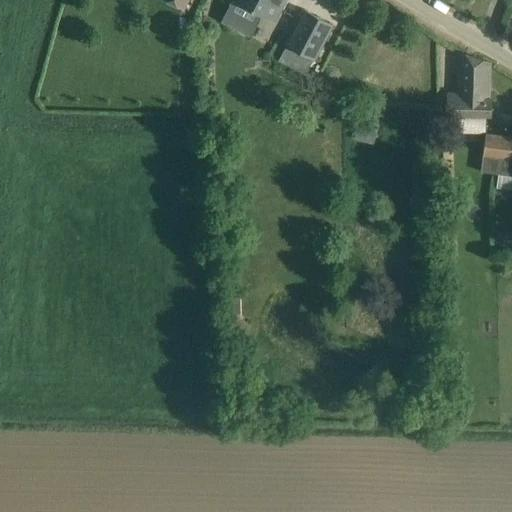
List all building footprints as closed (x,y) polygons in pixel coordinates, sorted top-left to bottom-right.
[(165,0),(184,10),(189,0),(165,0)] [(237,0),(237,1),(274,21),(285,0),(237,0)] [(304,9),(286,45),(314,59),(333,24),(304,9)] [(489,64),(459,52),(457,93),(450,93),(449,116),(489,116),(490,99),(488,99),(489,64)] [(354,140),(375,142),(377,124),(357,121),(354,140)] [(511,137),(486,134),(481,167),(511,171),(511,137)] [(221,317),(237,317),(237,302),(221,302),(221,317)]
